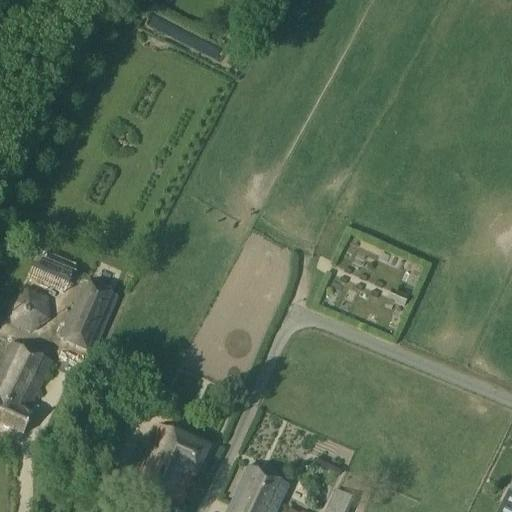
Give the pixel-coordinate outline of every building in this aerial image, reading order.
[(41,251),(28,280),(63,295),(76,266),(41,251)] [(117,298),(85,284),(60,340),(92,355),(117,298)] [(387,302),(404,309),(408,299),(392,292),(387,302)] [(45,332),(44,295),(12,296),(13,332),(45,332)] [(0,426),(23,437),(34,416),(29,413),(52,364),(12,345),(0,369),(0,426)] [(132,487),(182,509),(194,482),(195,482),(209,450),(159,428),(132,487)] [(227,511),(277,511),(289,487),(249,468),(227,511)] [(511,511),(511,487),(499,511),(511,511)] [(326,511),(348,511),(355,500),(337,491),(326,511)]
